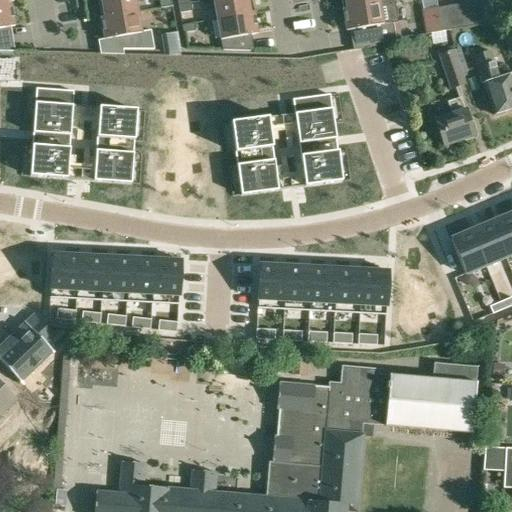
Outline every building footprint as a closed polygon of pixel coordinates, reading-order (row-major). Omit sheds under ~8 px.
[(134,0),(96,0),(100,19),(137,12),(134,0)] [(172,7),(170,0),(163,0),(159,1),(160,9),(172,7)] [(253,13),(250,0),(212,0),(216,20),(253,13)] [(380,4),(379,0),(340,0),(342,10),(380,4)] [(485,0),(479,0),(473,1),(477,24),(489,22),(485,0)] [(477,24),(473,1),(461,3),(466,26),(477,24)] [(466,26),(461,3),(450,5),(454,28),(466,26)] [(191,12),(190,4),(178,6),(179,14),(191,12)] [(380,4),(342,10),(346,31),(368,27),(371,44),(396,39),(393,22),(383,24),(380,4)] [(454,28),(450,5),(438,7),(439,15),(442,31),(444,31),(454,28)] [(10,6),(0,7),(0,28),(14,27),(10,6)] [(140,32),(137,12),(100,19),(103,40),(119,37),(121,50),(122,50),(153,50),(150,30),(140,32)] [(253,13),(216,20),(221,50),(253,51),(253,50),(251,35),(257,34),(253,13)] [(194,31),(193,24),(181,26),(183,34),(194,31)] [(450,89),(465,84),(453,50),(437,56),(449,90),(450,89)] [(493,115),(511,108),(511,78),(511,74),(499,78),(490,50),(474,55),(483,83),(482,83),(493,115)] [(36,89),(29,177),(67,180),(72,106),(73,92),(36,89)] [(329,95),(292,100),(294,114),(304,187),(341,182),(329,95)] [(443,147),(474,137),(465,110),(464,110),(460,98),(447,103),(451,114),(434,120),(443,147)] [(98,108),(93,182),(131,184),(136,111),(98,108)] [(268,118),(230,123),(240,196),(278,191),(268,118)] [(511,218),(510,214),(490,223),(506,260),(511,257),(511,218)] [(490,223),(470,231),(486,268),(506,260),(490,223)] [(465,277),(486,268),(470,231),(449,240),(465,277)] [(49,299),(76,300),(78,255),(52,254),(49,299)] [(103,257),(78,255),(76,300),(101,301),(103,257)] [(128,258),(103,257),(101,301),(126,302),(128,258)] [(128,258),(126,302),(151,304),(153,259),(128,258)] [(178,305),(180,261),(153,259),(151,304),(178,305)] [(259,265),(257,309),(284,310),(286,266),(259,265)] [(309,312),(311,267),(286,266),(284,310),(309,312)] [(309,312),(334,313),(336,269),(311,267),(309,312)] [(361,270),(336,269),(334,313),(359,314),(361,270)] [(387,271),(361,270),(359,314),(385,316),(388,271),(387,271)] [(503,310),(511,305),(511,299),(511,298),(500,302),(503,310)] [(503,310),(500,302),(489,307),(492,314),(503,310)] [(66,310),(57,309),(56,320),(65,321),(66,310)] [(65,321),(74,322),(75,311),(66,310),(65,321)] [(82,312),(81,323),(90,324),(91,313),(82,312)] [(99,325),(100,314),(91,313),(90,324),(99,325)] [(106,325),(115,326),(116,316),(107,315),(106,325)] [(126,317),(116,316),(115,326),(124,327),(126,317)] [(140,329),(141,319),(132,318),(131,328),(140,329)] [(140,329),(149,330),(151,320),(141,319),(140,329)] [(167,332),(168,322),(158,321),(157,331),(167,332)] [(168,322),(167,332),(176,333),(177,323),(168,322)] [(25,323),(0,346),(0,360),(21,382),(53,352),(25,323)] [(265,340),(265,330),(256,329),(255,340),(265,340)] [(274,341),(275,331),(265,330),(265,340),(274,341)] [(292,331),(282,331),(282,341),(291,342),(292,331)] [(291,342),(301,342),(301,332),(292,331),(291,342)] [(316,343),(317,333),(308,332),(307,343),(316,343)] [(326,343),(326,333),(317,333),(316,343),(326,343)] [(333,333),(332,344),(342,344),(342,334),(333,333)] [(352,334),(342,334),(342,344),(351,345),(352,334)] [(367,335),(358,335),(357,345),(367,345),(367,335)] [(367,345),(376,346),(377,336),(367,335),(367,345)] [(307,376),(308,353),(292,352),(290,375),(307,376)] [(96,493),(94,511),(345,511),(347,511),(355,511),(362,435),(363,425),(384,426),(384,427),(471,434),(476,383),(475,383),(477,368),(434,364),(433,380),(389,376),(378,375),(378,370),(342,366),(341,375),(341,376),(340,384),(329,383),(328,387),(278,383),(276,410),(278,410),(276,436),(274,436),(271,463),(268,462),(265,497),(235,495),(214,493),(215,476),(216,472),(192,470),(191,490),(143,486),(145,464),(122,462),(120,495),(96,493)] [(0,415),(2,418),(4,416),(2,414),(7,409),(9,411),(11,409),(9,407),(14,402),(17,400),(0,382),(0,415)] [(485,448),(483,471),(503,472),(503,489),(511,489),(511,449),(505,449),(485,448)]
